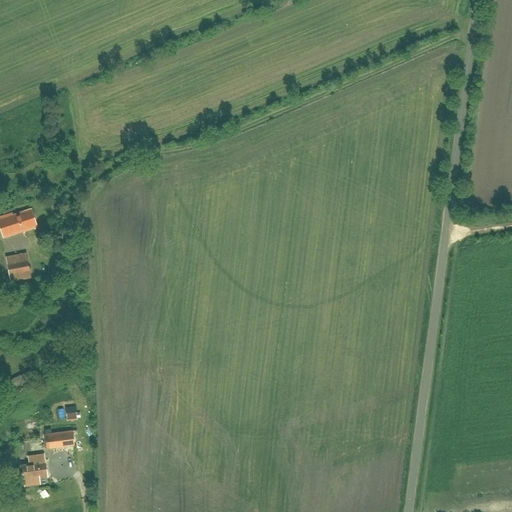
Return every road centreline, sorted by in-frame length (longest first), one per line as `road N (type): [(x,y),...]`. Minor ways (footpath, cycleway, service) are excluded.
road 1 (unclassified): [(475,0),(405,511)]
road 2 (track): [(471,30),(211,143),(151,153),(99,174),(69,191),(31,244)]
